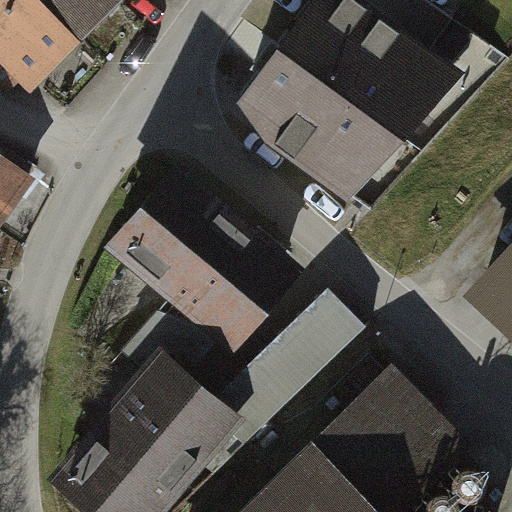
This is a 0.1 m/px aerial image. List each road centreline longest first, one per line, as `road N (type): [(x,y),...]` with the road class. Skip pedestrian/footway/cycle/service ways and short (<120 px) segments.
road 1 (residential): [(149,94),(511,400)]
road 2 (unclassified): [(21,511),(14,469),(24,337),(47,257),(89,171)]
